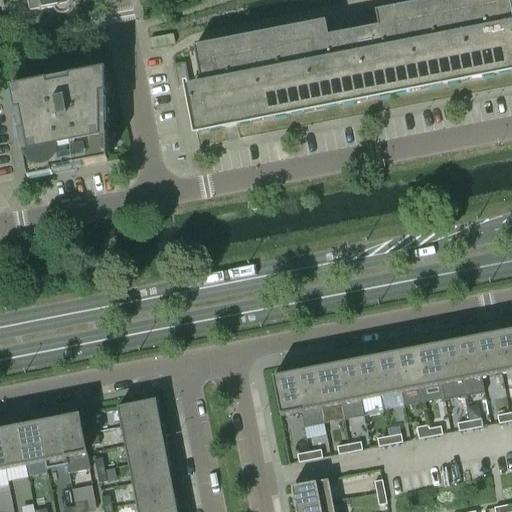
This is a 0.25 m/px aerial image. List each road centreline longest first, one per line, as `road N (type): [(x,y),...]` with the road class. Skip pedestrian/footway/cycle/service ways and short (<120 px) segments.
road 1 (secondary): [(511,226),(0,328)]
road 2 (secondary): [(0,361),(511,262)]
road 3 (residential): [(511,128),(157,196)]
road 4 (residential): [(232,350),(511,296)]
road 5 (residential): [(157,196),(117,0)]
road 6 (residential): [(0,396),(183,360)]
road 7 (residential): [(266,511),(232,350)]
road 8 (residential): [(157,196),(0,227)]
road 9 (residential): [(183,360),(212,511)]
